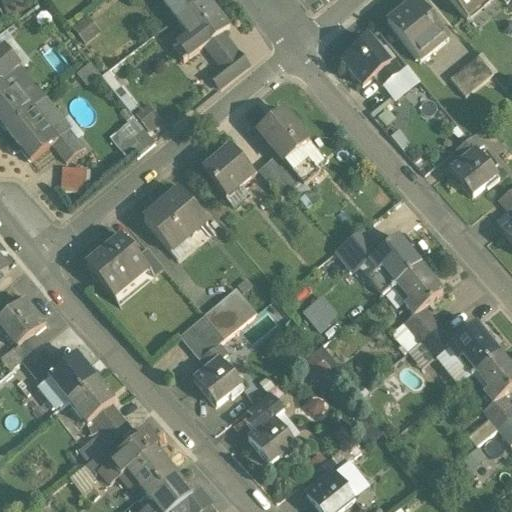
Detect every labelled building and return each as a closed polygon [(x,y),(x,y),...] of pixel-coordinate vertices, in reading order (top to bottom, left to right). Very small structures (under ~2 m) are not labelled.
[(183,18),(169,0),(163,5),(177,23),(183,18)] [(168,0),(169,0),(183,18),(206,0),(205,0),(205,1),(204,0),(168,0)] [(219,19),(206,1),(207,1),(206,0),(183,18),(197,36),(207,49),(224,35),(230,31),(229,30),(228,31),(219,19)] [(447,0),(468,25),(494,3),(491,0),(447,0)] [(414,4),(386,28),(419,67),(447,43),(414,4)] [(86,47),(102,35),(90,18),(74,30),(86,47)] [(197,36),(183,18),(177,23),(190,39),(191,41),(197,36)] [(240,56),(224,35),(207,49),(206,49),(222,70),(240,56)] [(197,36),(191,41),(190,39),(174,52),(184,66),(206,49),(207,49),(197,36)] [(368,44),(341,66),(362,92),(374,82),(389,70),(388,69),(368,44)] [(0,55),(0,86),(21,70),(6,51),(0,55)] [(240,56),(222,70),(211,79),(220,91),(250,69),(240,56)] [(479,61),(452,83),(468,102),(495,80),(479,61)] [(389,70),(374,82),(381,91),(400,76),(392,66),(388,69),(389,70)] [(21,70),(0,86),(0,120),(8,131),(5,133),(6,134),(32,112),(45,102),(21,70)] [(153,142),(149,137),(165,125),(151,107),(110,139),(128,162),(153,142)] [(57,143),(32,112),(6,134),(7,133),(17,145),(15,146),(22,154),(25,151),(34,162),(32,164),(33,165),(54,148),(58,144),(57,143)] [(282,116),(258,135),(278,160),(285,168),(297,159),(309,149),(282,116)] [(85,151),(70,132),(57,143),(58,144),(54,148),(68,164),(85,151)] [(475,141),(455,155),(463,165),(476,155),(477,156),(483,151),(475,141)] [(232,153),(204,176),(227,204),(255,181),(232,153)] [(463,165),(450,176),(471,203),(497,182),(477,156),(476,155),(463,165)] [(305,163),(302,165),(297,159),(285,168),(301,187),(304,191),(319,178),(305,163)] [(301,187),(285,168),(278,160),(268,168),(291,196),(301,187)] [(268,168),(257,176),(280,204),(291,196),(268,168)] [(87,174),(63,172),(61,195),(85,197),(87,174)] [(511,212),(511,195),(500,205),(508,216),(511,212)] [(207,228),(181,196),(146,225),(172,257),(207,228)] [(511,228),(502,237),(511,249),(511,228)] [(382,255),(365,233),(346,249),(363,271),(371,265),(371,264),(382,255)] [(382,255),(371,264),(371,265),(380,276),(385,272),(398,289),(421,270),(399,242),(382,255)] [(122,245),(99,263),(98,262),(87,271),(111,301),(145,273),(146,272),(138,262),(122,243),(121,244),(122,245)] [(164,273),(148,253),(138,262),(146,272),(145,273),(153,282),(164,273)] [(421,270),(398,289),(412,305),(407,309),(416,320),(427,312),(444,298),(421,270)] [(248,285),(238,293),(243,299),(253,291),(248,285)] [(235,295),(204,322),(224,346),(256,320),(235,295)] [(304,317),(322,337),(341,320),(323,299),(304,317)] [(25,305),(0,324),(0,328),(19,352),(20,353),(35,340),(46,331),(25,305)] [(427,312),(416,320),(407,326),(423,346),(442,330),(427,312)] [(456,348),(442,330),(423,346),(437,364),(451,353),(451,352),(456,348)] [(501,357),(478,330),(456,348),(451,352),(451,353),(460,363),(464,359),(478,376),(501,357)] [(42,349),(35,340),(20,353),(19,352),(15,355),(23,364),(42,349)] [(62,373),(42,349),(23,364),(43,389),(51,383),(51,382),(62,373)] [(219,351),(201,365),(208,374),(220,365),(221,366),(227,361),(219,351)] [(511,371),(501,357),(478,376),(491,393),(486,397),(495,407),(495,408),(505,401),(511,394),(511,371)] [(98,382),(79,359),(62,373),(51,382),(51,383),(70,405),(98,382)] [(221,366),(220,365),(208,374),(194,385),(215,412),(241,391),(221,366)] [(98,382),(70,405),(89,429),(94,425),(113,409),(117,406),(98,382)] [(269,398),(247,415),(254,424),(246,430),(254,440),(274,424),(274,425),(284,417),(269,398)] [(511,409),(505,401),(495,408),(495,407),(485,415),(499,433),(511,422),(511,409)] [(132,433),(113,409),(94,425),(113,448),(121,442),(132,433)] [(511,422),(499,433),(511,449),(511,422)] [(274,425),(274,424),(254,440),(248,444),(270,471),(283,460),(295,451),(274,425)] [(128,451),(100,474),(101,475),(111,488),(121,480),(122,481),(129,476),(128,475),(155,453),(156,454),(159,451),(147,436),(128,451)] [(113,448),(90,467),(98,477),(101,475),(100,474),(128,451),(121,442),(113,448)] [(298,452),(295,451),(283,460),(286,461),(298,452)] [(155,453),(128,475),(129,476),(138,487),(147,498),(174,476),(156,454),(155,453)] [(333,464),(314,479),(321,488),(334,478),(335,479),(341,474),(333,464)] [(98,477),(90,467),(70,483),(80,495),(85,497),(92,491),(98,477)] [(138,487),(129,476),(122,481),(131,492),(138,487)] [(174,476),(147,498),(154,508),(157,511),(178,511),(193,500),(192,499),(174,476)] [(321,488),(308,499),(318,511),(346,511),(356,505),(335,479),(334,478),(321,488)] [(193,500),(178,511),(206,511),(212,508),(199,493),(193,498),(192,499),(193,500)]
